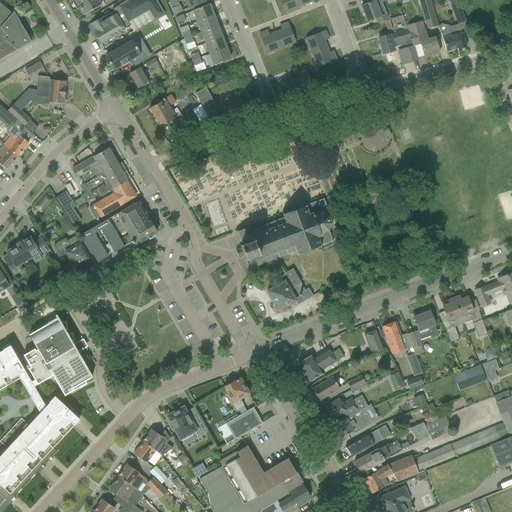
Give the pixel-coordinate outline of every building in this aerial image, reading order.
[(0,0),(0,59),(31,42),(14,11),(11,14),(0,3),(0,0)] [(82,15),(83,16),(101,5),(101,4),(100,4),(98,0),(70,0),(72,1),(72,2),(76,9),(79,8),(83,15),(82,15)] [(90,25),(101,44),(125,30),(130,26),(129,23),(148,11),(154,20),(164,14),(160,6),(157,1),(156,0),(127,0),(118,6),(113,9),(116,14),(105,21),(103,17),(90,25)] [(178,0),(170,3),(172,9),(180,6),(178,0)] [(185,0),(189,9),(205,2),(204,0),(185,0)] [(280,0),(285,11),(286,11),(284,8),(290,6),(291,9),(299,6),(296,0),(280,0)] [(373,0),(374,1),(361,6),(361,7),(366,21),(376,18),(378,23),(388,19),(382,4),(381,2),(385,0),(373,0)] [(417,0),(419,7),(421,6),(428,29),(438,26),(430,0),(417,0)] [(22,5),(25,11),(30,8),(27,2),(22,5)] [(458,3),(450,6),(458,25),(465,21),(458,3)] [(195,23),(213,16),(209,5),(193,11),(197,22),(195,23)] [(135,31),(145,48),(173,33),(163,16),(135,31)] [(197,22),(201,33),(217,26),(213,16),(197,22)] [(414,46),(420,44),(425,58),(439,54),(436,44),(434,37),(428,39),(425,28),(424,28),(422,21),(407,26),(408,30),(407,30),(414,46)] [(275,33),(281,48),(295,43),(287,23),(280,26),(282,31),(275,33)] [(443,24),(438,26),(441,34),(442,33),(447,51),(458,48),(458,50),(466,47),(462,33),(452,36),(450,27),(449,26),(443,24)] [(204,38),(206,43),(222,37),(217,26),(199,34),(197,34),(199,40),(204,38)] [(181,28),(180,28),(182,35),(184,39),(184,40),(185,40),(184,39),(191,37),(189,31),(183,33),(181,28)] [(388,36),(378,38),(383,54),(394,50),(393,47),(406,44),(408,48),(402,50),(404,56),(399,58),(402,65),(406,64),(410,63),(418,60),(414,46),(407,30),(404,31),(388,36)] [(260,34),(267,53),(281,48),(275,33),(269,36),(267,31),(260,34)] [(306,39),(312,53),(326,47),(324,40),(328,39),(325,31),(306,39)] [(185,40),(184,40),(186,45),(193,42),(191,37),(184,39),(185,40)] [(206,43),(210,54),(226,48),(222,37),(206,43)] [(138,54),(130,41),(104,56),(112,70),(130,60),(134,66),(148,58),(143,51),(138,54)] [(312,53),(317,66),(324,63),(324,64),(332,61),(331,60),(336,59),(333,52),(329,53),(326,47),(312,53)] [(210,54),(214,65),(230,59),(226,48),(210,54)] [(190,55),(193,61),(200,58),(198,53),(190,55)] [(193,61),(197,71),(204,69),(200,58),(193,61)] [(146,64),(149,70),(159,65),(155,59),(146,64)] [(24,70),(28,76),(43,67),(39,61),(24,70)] [(129,73),(133,81),(144,75),(140,67),(129,73)] [(294,81),(299,95),(307,92),(306,89),(312,87),(313,90),(306,71),(298,74),(300,78),(294,81)] [(133,81),(138,88),(148,82),(144,75),(133,81)] [(278,82),(285,101),(286,100),(284,98),(290,95),(291,98),(299,95),(294,81),(287,83),(285,79),(278,82)] [(37,85),(37,90),(65,93),(65,82),(56,81),(50,80),(49,86),(37,85)] [(36,90),(36,97),(49,98),(48,102),(64,104),(65,93),(37,90),(36,90)] [(24,94),(8,111),(32,133),(38,127),(21,111),(30,101),(31,100),(24,94)] [(158,104),(149,108),(160,127),(167,123),(175,118),(173,115),(168,106),(175,102),(171,96),(158,104)] [(0,105),(0,116),(8,124),(7,126),(7,133),(11,136),(4,144),(18,156),(28,143),(25,141),(32,134),(27,129),(23,126),(16,120),(0,105)] [(381,131),(384,139),(391,136),(388,128),(381,131)] [(0,161),(0,164),(7,170),(18,156),(4,144),(0,148),(0,156),(3,158),(0,161)] [(108,148),(72,169),(77,178),(80,177),(84,184),(102,173),(103,173),(118,165),(108,148)] [(87,194),(74,202),(77,207),(91,199),(100,195),(100,196),(102,195),(126,181),(127,180),(118,165),(103,173),(102,173),(84,184),(89,193),(87,194)] [(93,205),(89,208),(96,220),(100,217),(135,197),(126,181),(102,195),(105,199),(94,205),(93,205)] [(39,212),(48,204),(43,198),(33,206),(39,212)] [(340,198),(329,202),(332,209),(343,205),(340,198)] [(277,311),(295,301),(297,305),(312,296),(308,289),(299,294),(295,287),(301,283),(293,269),(287,272),(277,258),(296,251),(298,254),(332,241),(328,230),(331,222),(328,215),(322,212),(328,210),(323,199),(282,214),(282,215),(284,218),(250,231),(249,227),(237,232),(242,245),(240,245),(241,248),(236,250),(239,258),(244,256),(245,259),(248,258),(251,267),(273,259),(284,274),(281,276),(284,281),(267,291),(273,302),(272,303),(273,303),(272,306),(274,310),(277,311)] [(138,202),(81,235),(85,241),(92,254),(97,262),(108,256),(97,239),(103,235),(114,252),(131,242),(132,244),(134,243),(135,245),(148,238),(149,240),(155,237),(153,234),(157,232),(150,221),(138,202)] [(63,208),(74,225),(81,220),(70,203),(63,208)] [(32,257),(33,260),(50,250),(41,236),(33,241),(31,237),(23,242),(22,240),(16,244),(17,245),(10,250),(6,252),(8,255),(3,258),(14,276),(23,271),(19,265),(32,257)] [(65,239),(54,246),(55,248),(60,256),(66,252),(74,266),(80,262),(81,263),(86,260),(85,259),(87,258),(87,257),(92,254),(85,241),(79,244),(74,248),(71,249),(65,239)] [(0,292),(6,289),(10,295),(16,292),(4,272),(1,274),(0,271),(0,292)] [(475,291),(481,306),(490,303),(486,295),(502,289),(504,295),(507,294),(511,303),(511,273),(497,279),(499,282),(484,288),(483,287),(475,291)] [(459,300),(455,302),(461,318),(462,321),(468,319),(466,315),(473,313),(469,302),(466,294),(458,297),(459,300)] [(449,300),(441,303),(444,311),(448,322),(455,320),(456,323),(462,321),(461,318),(455,302),(450,303),(449,300)] [(423,310),(412,314),(419,331),(427,328),(430,337),(438,334),(434,325),(435,325),(429,311),(424,313),(423,310)] [(476,321),(473,324),(473,325),(478,338),(487,335),(482,321),(483,321),(480,313),(474,315),(476,321)] [(37,349),(24,357),(29,365),(27,366),(30,372),(37,385),(53,376),(64,396),(75,389),(73,390),(73,388),(91,377),(92,378),(92,377),(80,357),(77,352),(80,350),(77,343),(74,345),(71,341),(73,341),(73,340),(72,334),(67,334),(65,330),(67,330),(65,323),(61,323),(56,315),(55,315),(57,318),(58,320),(48,326),(47,324),(40,328),(41,330),(30,337),(36,347),(37,349)] [(382,327),(390,349),(392,354),(405,349),(404,344),(395,322),(382,327)] [(449,324),(444,326),(450,342),(459,338),(456,331),(452,330),(449,324)] [(365,334),(363,335),(371,354),(373,353),(383,349),(376,330),(365,334)] [(416,331),(407,334),(415,356),(423,352),(421,346),(422,346),(416,331)] [(495,332),(488,335),(492,344),(499,341),(495,332)] [(24,371),(9,344),(0,349),(0,505),(80,420),(79,419),(58,400),(0,462),(0,389),(21,378),(18,374),(24,371)] [(486,350),(484,355),(487,361),(497,357),(493,347),(486,350)] [(297,364),(307,382),(323,373),(321,370),(343,357),(339,350),(338,349),(331,354),(328,349),(314,358),(312,355),(297,364)] [(507,354),(499,357),(503,365),(511,362),(507,354)] [(472,358),(467,361),(471,366),(475,363),(472,358)] [(418,365),(411,368),(414,376),(421,373),(418,365)] [(398,371),(388,375),(390,380),(400,376),(398,371)] [(347,383),(350,389),(355,387),(359,385),(364,382),(361,375),(347,383)] [(420,376),(406,382),(410,390),(423,385),(420,376)] [(312,389),(319,400),(339,389),(332,377),(312,389)] [(232,434),(223,439),(226,444),(240,436),(262,423),(253,407),(246,411),(239,399),(249,393),(248,392),(249,390),(250,388),(248,387),(246,387),(241,378),(238,380),(236,380),(236,381),(233,382),(224,387),(228,393),(227,393),(230,398),(230,397),(233,403),(234,402),(241,414),(226,424),(232,434)] [(355,387),(350,389),(353,393),(357,391),(366,385),(365,382),(359,385),(355,387)] [(511,433),(511,396),(511,395),(510,396),(507,391),(494,396),(496,402),(495,403),(503,423),(469,436),(450,444),(416,458),(415,456),(412,457),(411,455),(388,464),(363,479),(372,493),(396,480),(396,481),(412,476),(424,471),(423,469),(456,456),(456,457),(458,456),(508,434),(508,435),(511,433)] [(424,397),(414,401),(417,409),(427,405),(424,397)] [(346,418),(360,410),(354,399),(348,403),(346,401),(341,403),(339,399),(323,408),(330,420),(343,413),(346,418)] [(174,413),(167,417),(170,422),(174,429),(174,428),(180,440),(193,433),(196,438),(207,432),(194,409),(186,414),(183,408),(181,409),(180,407),(173,411),(174,413)] [(346,418),(333,425),(340,438),(352,431),(353,433),(360,429),(368,425),(371,423),(364,411),(354,417),(355,418),(348,422),(346,418)] [(429,414),(424,416),(426,420),(427,423),(438,419),(434,411),(429,414)] [(427,423),(424,425),(426,429),(429,435),(431,440),(445,434),(438,419),(427,423)] [(410,428),(417,441),(429,435),(424,425),(423,422),(410,428)] [(152,429),(142,442),(154,451),(162,456),(172,448),(166,443),(169,439),(164,430),(160,435),(152,429)] [(346,447),(351,457),(377,442),(382,439),(377,430),(346,447)] [(499,468),(511,461),(511,435),(489,445),(499,468)] [(354,462),(360,473),(402,450),(397,440),(389,444),(388,443),(354,462)] [(142,442),(133,454),(146,463),(148,460),(154,451),(142,442)] [(209,497),(210,505),(259,475),(263,473),(250,452),(247,448),(248,447),(247,446),(237,452),(236,451),(219,461),(222,466),(199,479),(209,497)] [(259,475),(210,505),(211,507),(213,511),(257,511),(260,511),(276,501),(289,493),(302,486),(294,474),(296,473),(293,468),(290,463),(289,464),(286,459),(272,468),(269,469),(263,473),(262,473),(259,475)] [(202,463),(191,469),(194,474),(196,477),(206,471),(202,463)] [(118,477),(136,490),(145,477),(139,473),(127,465),(118,477)] [(150,472),(161,483),(167,478),(156,466),(150,472)] [(424,472),(416,476),(419,482),(427,478),(424,472)] [(118,477),(109,489),(119,497),(116,502),(122,507),(124,509),(127,511),(142,511),(143,511),(128,501),(136,490),(118,477)] [(145,484),(159,499),(166,491),(153,477),(145,484)] [(177,478),(171,482),(177,489),(182,485),(177,478)] [(276,501),(260,511),(280,511),(283,511),(295,503),(298,507),(305,502),(304,501),(310,497),(303,485),(302,486),(289,493),(291,496),(278,504),(276,501)] [(407,511),(403,504),(404,503),(403,501),(409,498),(404,488),(380,498),(388,510),(384,511),(407,511)] [(472,503),(475,511),(490,511),(485,498),(472,503)] [(93,511),(110,511),(114,508),(102,499),(93,511)]
